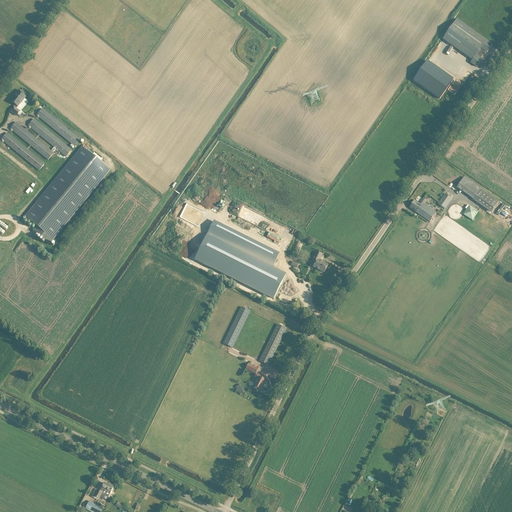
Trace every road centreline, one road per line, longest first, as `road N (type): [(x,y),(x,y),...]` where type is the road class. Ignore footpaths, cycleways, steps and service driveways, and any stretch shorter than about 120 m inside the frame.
road 1 (unclassified): [(225,511),(321,326),(511,44)]
road 2 (tertiary): [(215,511),(0,404)]
